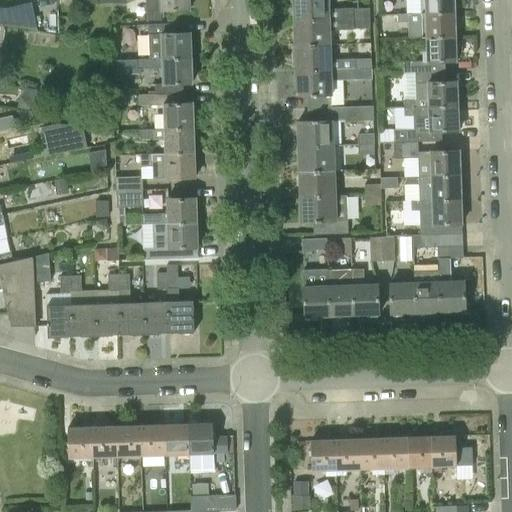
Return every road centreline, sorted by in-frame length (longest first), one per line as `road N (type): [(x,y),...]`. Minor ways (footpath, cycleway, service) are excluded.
road 1 (residential): [(255,379),(242,0)]
road 2 (residential): [(511,374),(500,0)]
road 3 (residential): [(0,365),(92,384),(255,379)]
road 4 (residential): [(255,379),(511,374)]
road 5 (residential): [(259,511),(255,379)]
